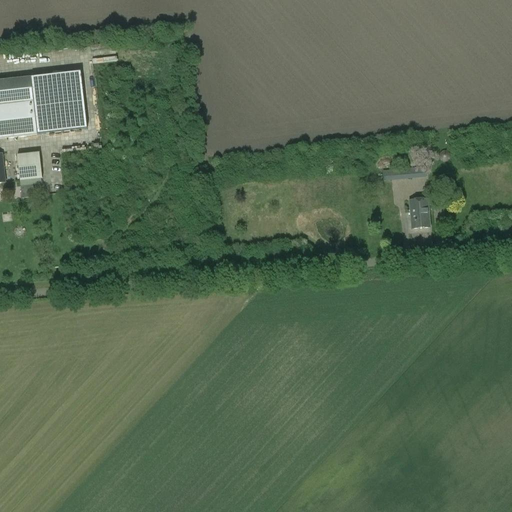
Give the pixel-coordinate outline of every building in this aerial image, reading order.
[(0,139),(29,136),(37,135),(30,78),(0,81),(0,139)] [(42,180),(39,154),(17,156),(20,182),(42,180)] [(425,168),(383,172),(383,182),(426,178),(425,168)] [(34,198),(33,185),(24,186),(24,182),(19,183),(19,188),(21,188),(22,199),(34,198)] [(434,200),(427,200),(409,202),(410,212),(422,211),(422,210),(428,210),(435,210),(434,200)] [(422,211),(410,212),(411,230),(430,229),(428,210),(422,210),(422,211)]
